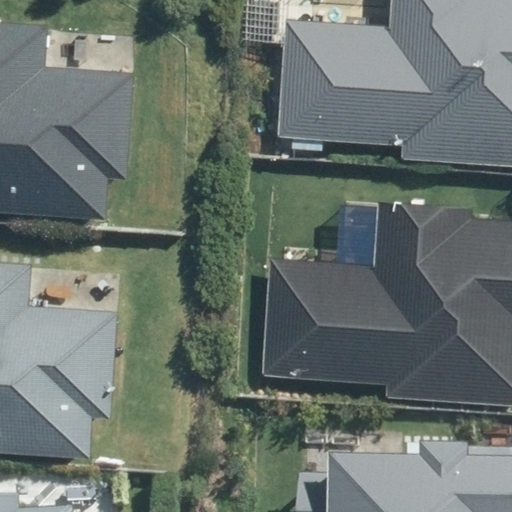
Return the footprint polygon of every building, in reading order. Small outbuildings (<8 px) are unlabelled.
[(511,0),(399,0),(398,23),(288,18),(283,130),(406,136),(405,156),(511,160),(511,0)] [(0,207),(109,214),(111,175),(135,176),(141,67),(54,62),(56,22),(0,19),(0,207)] [(376,259),(282,253),(274,373),(393,381),(393,392),(511,399),(511,213),(471,211),(471,198),(380,192),(376,259)] [(0,444),(102,449),(104,411),(120,412),(124,309),(37,305),(38,258),(0,256),(0,444)] [(427,465),(343,461),(341,511),(511,511),(511,450),(428,447),(427,465)] [(23,511),(23,500),(0,500),(0,511),(23,511)]
